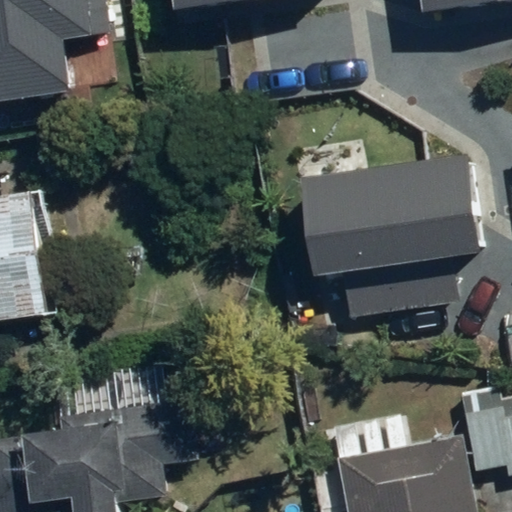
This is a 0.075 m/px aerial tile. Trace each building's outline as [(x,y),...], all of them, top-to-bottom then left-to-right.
[(53,0),(0,0),(0,94),(65,86),(53,0)] [(311,0),(155,0),(157,21),(312,5),(311,0)] [(511,0),(390,0),(394,29),(511,12),(511,0)] [(440,175),(262,200),(273,279),(334,271),(340,320),(458,304),(440,175)] [(0,318),(84,305),(65,182),(0,191),(0,318)] [(511,388),(476,385),(495,460),(511,461),(511,388)] [(20,511),(156,511),(154,491),(191,487),(181,401),(9,422),(20,511)] [(489,511),(472,423),(354,446),(367,511),(489,511)]
